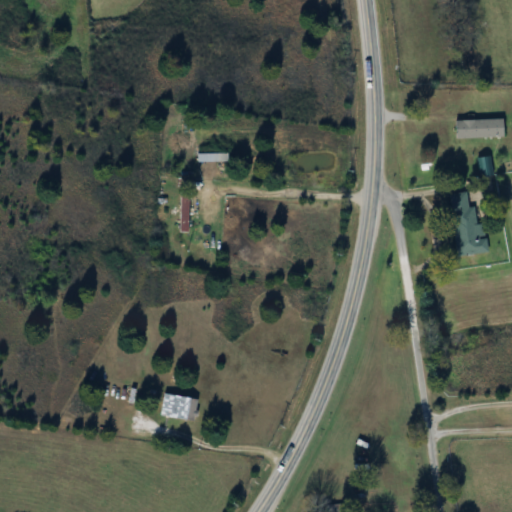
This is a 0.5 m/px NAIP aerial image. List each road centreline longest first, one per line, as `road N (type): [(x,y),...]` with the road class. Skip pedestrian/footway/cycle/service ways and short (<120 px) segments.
road 1 (secondary): [(361,0),(371,190),(351,298),(316,399),(252,511)]
road 2 (residential): [(437,511),(394,205),(371,190)]
